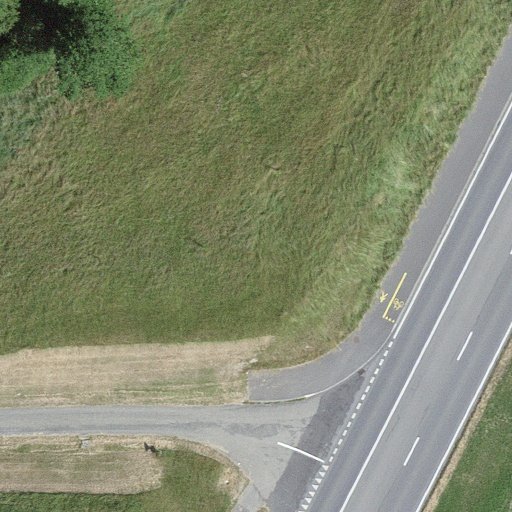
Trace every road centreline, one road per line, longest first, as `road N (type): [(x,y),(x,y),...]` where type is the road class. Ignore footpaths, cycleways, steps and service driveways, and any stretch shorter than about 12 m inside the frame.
road 1 (track): [(0,423),(192,423),(282,444),(376,483)]
road 2 (primary): [(511,217),(362,511)]
